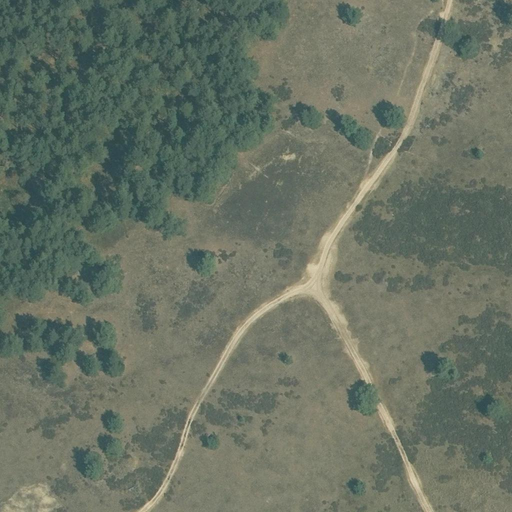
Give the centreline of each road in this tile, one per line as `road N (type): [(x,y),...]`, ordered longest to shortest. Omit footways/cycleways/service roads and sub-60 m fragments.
road 1 (unknown): [(449,0),(407,132),(324,252),(315,278),(426,511)]
road 2 (track): [(315,278),(248,316),(139,511)]
